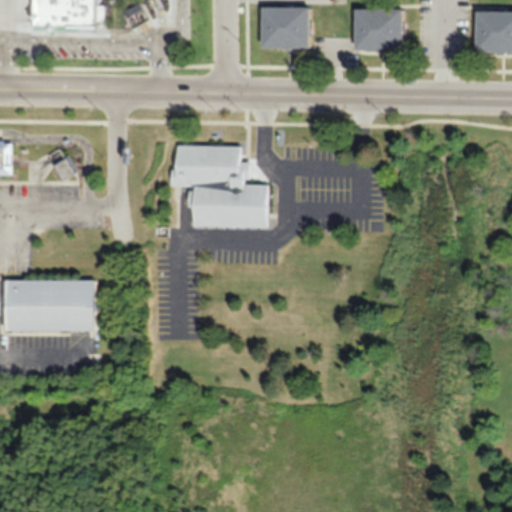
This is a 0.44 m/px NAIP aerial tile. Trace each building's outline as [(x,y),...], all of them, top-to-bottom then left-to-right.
[(31,0),(31,30),(102,31),(102,0),(31,0)] [(150,19),(142,2),(123,11),(131,28),(150,19)] [(264,49),(313,49),(313,6),(264,6),(264,49)] [(406,8),(357,8),(357,50),(406,50),(406,8)] [(480,53),(511,52),(511,10),(480,11),(480,53)] [(0,143),(0,176),(12,176),(12,143),(0,143)] [(269,227),(271,184),(251,184),(251,163),(242,163),(242,147),(175,145),(174,186),(193,187),(192,225),(269,227)] [(69,155),(63,158),(59,150),(49,155),(63,180),(78,172),(69,155)] [(97,330),(97,279),(6,279),(6,330),(97,330)]
